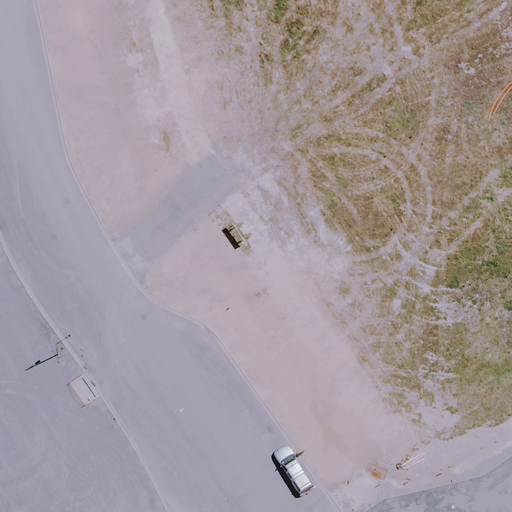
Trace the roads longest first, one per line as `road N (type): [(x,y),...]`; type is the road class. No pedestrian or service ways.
road 1 (residential): [(51,253),(419,0)]
road 2 (residential): [(237,511),(181,416),(95,325),(51,253)]
road 3 (residential): [(51,253),(0,23)]
